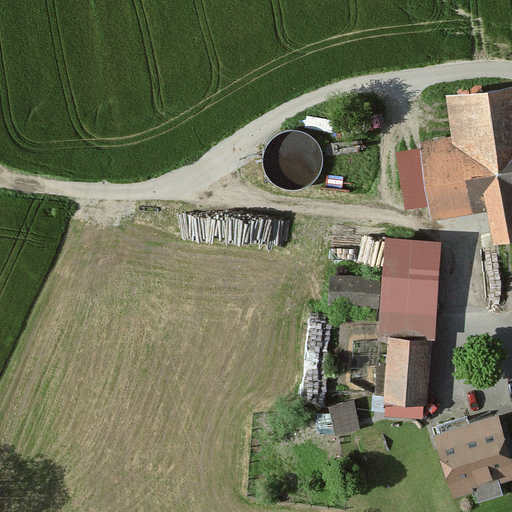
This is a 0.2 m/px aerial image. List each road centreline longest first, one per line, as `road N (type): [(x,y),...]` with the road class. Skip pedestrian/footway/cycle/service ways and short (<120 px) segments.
road 1 (track): [(0,180),(150,191),(208,164),(318,92),(464,67),(511,74)]
road 2 (track): [(208,164),(241,200),(404,214),(448,232),(482,359)]
